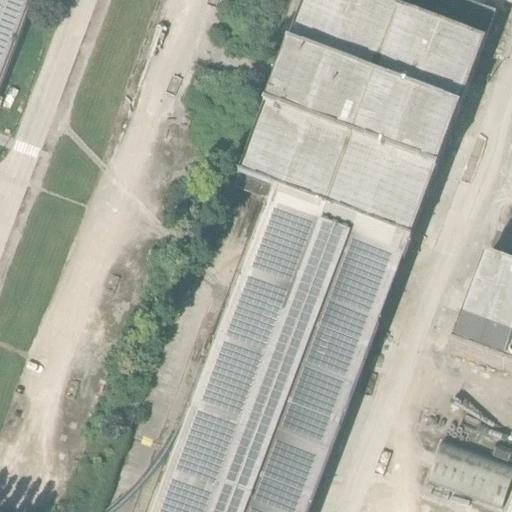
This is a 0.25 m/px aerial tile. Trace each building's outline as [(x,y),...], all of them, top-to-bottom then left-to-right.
[(0,0),(0,114),(43,1),(41,0),(0,0)] [(162,511),(316,511),(501,31),(419,0),(316,0),(244,190),(280,204),(162,511)] [(511,228),(503,258),(511,261),(511,228)] [(511,511),(511,276),(496,271),(464,355),(511,373),(511,511)] [(511,477),(447,453),(432,492),(486,511),(508,511),(511,503),(511,477)]
